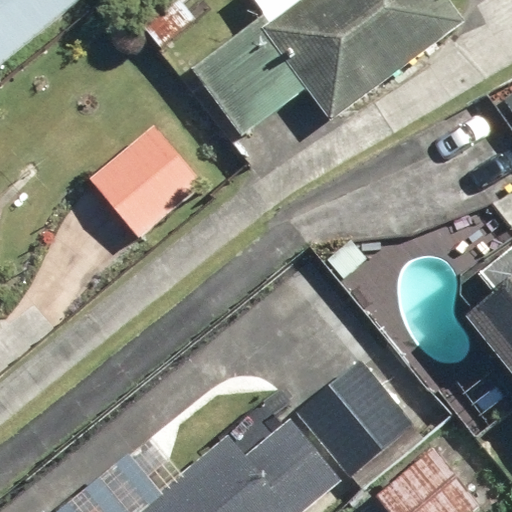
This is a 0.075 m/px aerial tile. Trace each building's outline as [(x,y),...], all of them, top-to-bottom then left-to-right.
[(0,0),(0,72),(86,1),(85,0),(0,0)] [(170,0),(138,27),(159,54),(195,24),(174,0),(170,0)] [(189,71),(239,140),(305,91),(331,127),(464,28),(443,0),(255,0),(266,15),(189,71)] [(87,186),(139,246),(201,192),(151,132),(87,186)] [(470,332),(511,384),(511,264),(481,289),(497,310),(470,332)] [(297,420),(352,485),(417,430),(363,365),(297,420)] [(152,511),(321,511),(343,494),(293,434),(249,470),(231,447),(152,511)] [(378,503),(384,511),(482,511),(483,511),(438,454),(378,503)]
